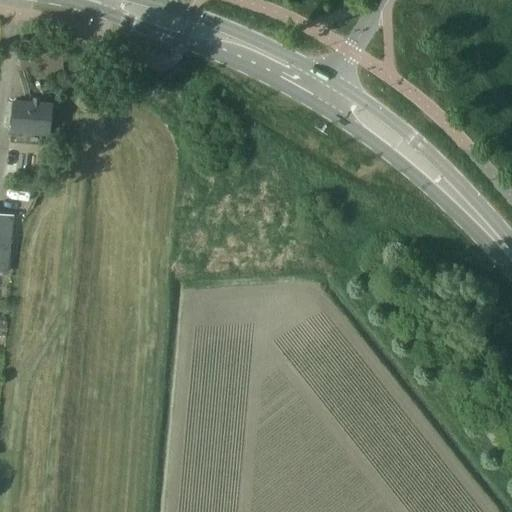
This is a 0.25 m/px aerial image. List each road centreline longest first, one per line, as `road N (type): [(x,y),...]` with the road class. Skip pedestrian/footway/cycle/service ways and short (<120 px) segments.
road 1 (secondary): [(62,0),(227,58),(312,102)]
road 2 (secondary): [(312,102),(386,150),(511,273)]
road 3 (secondary): [(511,242),(416,142),(328,78)]
road 4 (secondary): [(328,78),(253,38),(143,0)]
